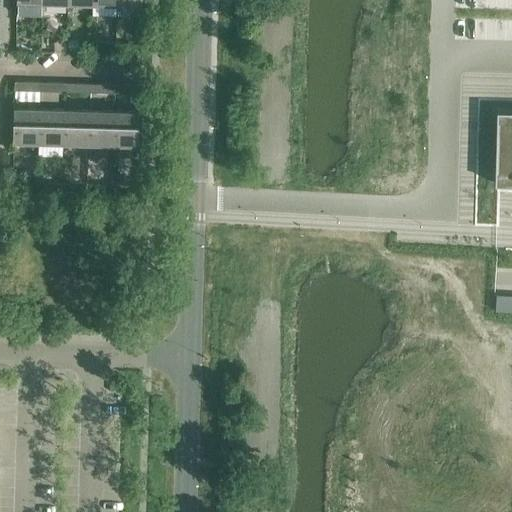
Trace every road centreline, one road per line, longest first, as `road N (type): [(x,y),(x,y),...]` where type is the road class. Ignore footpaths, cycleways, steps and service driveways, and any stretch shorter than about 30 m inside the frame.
road 1 (tertiary): [(185,355),(193,0)]
road 2 (residential): [(0,349),(185,355)]
road 3 (tertiary): [(180,511),(185,355)]
road 4 (residential): [(0,67),(136,70)]
